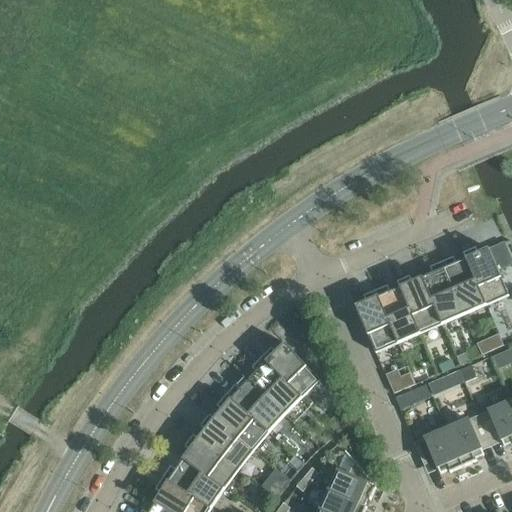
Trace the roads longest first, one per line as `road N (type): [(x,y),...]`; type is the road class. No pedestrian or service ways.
road 1 (unclassified): [(50,511),(139,375),(288,226)]
road 2 (residential): [(96,511),(138,442),(205,358),(318,275)]
road 3 (residential): [(423,511),(318,275)]
road 4 (unclassified): [(288,226),(382,165),(511,109)]
road 5 (residential): [(318,275),(460,214)]
